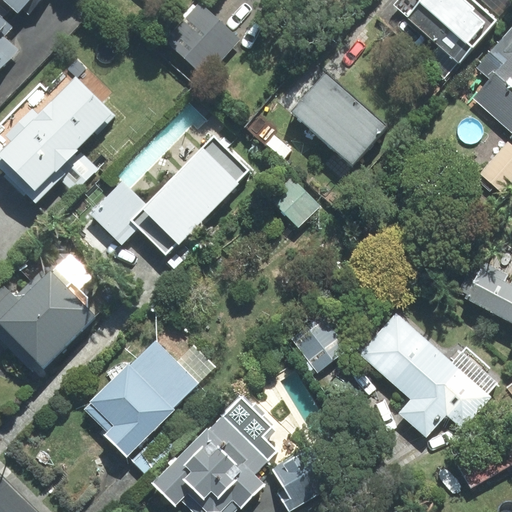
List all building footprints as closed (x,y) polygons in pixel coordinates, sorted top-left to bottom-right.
[(0,0),(0,72),(21,51),(13,43),(8,49),(0,41),(0,35),(10,25),(3,19),(12,10),(19,16),(23,12),(29,17),(44,0),(0,0)] [(460,67),(499,23),(473,0),(422,0),(424,1),(407,20),(460,67)] [(205,79),(242,41),(209,9),(172,47),(205,79)] [(511,26),(460,86),(511,132),(511,26)] [(328,74),(292,115),(352,169),(389,129),(328,74)] [(114,116),(77,79),(40,116),(34,110),(7,138),(12,143),(0,155),(0,160),(2,163),(0,165),(0,168),(37,205),(63,180),(77,194),(99,171),(79,151),(114,116)] [(295,151),(275,135),(266,146),(286,162),(295,151)] [(216,137),(149,206),(124,182),(92,216),(124,246),(140,230),(168,257),(252,171),(216,137)] [(511,184),(511,144),(509,142),(480,174),(503,195),(511,184)] [(323,207),(293,178),(272,200),(301,229),(323,207)] [(45,371),(98,318),(83,303),(101,284),(66,249),(18,298),(5,286),(0,291),(0,345),(7,352),(9,349),(30,371),(37,363),(45,371)] [(511,283),(511,285),(483,269),(466,300),(511,324),(511,283)] [(321,314),(290,341),(320,376),(352,349),(321,314)] [(464,431),(493,398),(398,315),(362,356),(412,401),(400,415),(427,440),(447,417),(464,431)] [(176,410),(201,384),(157,342),(133,367),(130,365),(85,411),(106,430),(102,434),(129,460),(177,411),(176,410)] [(257,475),(280,453),(265,438),(275,429),(244,398),(153,486),(176,509),(183,503),(192,511),(238,511),(241,510),(242,511),(268,486),(257,475)] [(440,474),(450,497),(507,473),(494,444),(454,462),(456,467),(440,474)] [(277,493),(288,511),(292,511),(326,492),(304,454),(273,472),(283,489),(277,493)]
